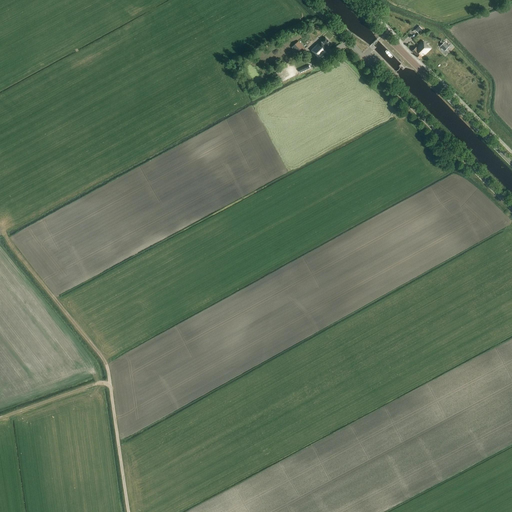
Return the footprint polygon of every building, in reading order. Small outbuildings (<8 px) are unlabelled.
[(419,34),(423,30),(419,26),(415,30),(419,34)] [(321,40),(310,50),(319,59),(329,49),(328,48),(332,44),(326,38),(322,41),(321,40)] [(417,54),(416,55),(420,59),(425,54),(426,55),(432,49),(424,41),(417,47),(413,50),(417,54)] [(305,49),(298,42),(291,48),(298,55),(305,49)] [(445,42),(440,46),(445,51),(449,47),(445,42)]
